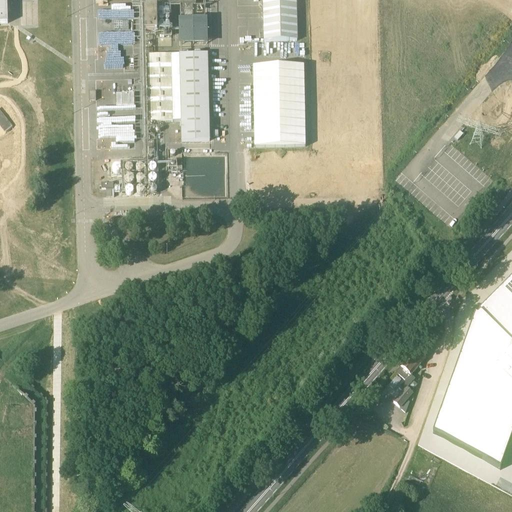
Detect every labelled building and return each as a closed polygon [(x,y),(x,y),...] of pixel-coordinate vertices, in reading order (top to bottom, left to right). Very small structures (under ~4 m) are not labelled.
[(297,41),(296,1),(296,0),(262,0),(264,42),(297,41)] [(144,9),(145,33),(157,33),(157,8),(144,9)] [(147,56),(149,123),(181,123),(182,142),(209,141),(208,55),(147,56)] [(123,69),(124,60),(112,59),(111,68),(123,69)] [(253,67),(254,148),(305,147),(303,66),(253,67)] [(133,94),(116,94),(116,106),(134,106),(133,94)] [(475,316),(433,434),(500,471),(504,460),(507,452),(506,451),(509,444),(510,444),(511,437),(511,278),(499,292),(498,292),(499,293),(493,299),(493,298),(493,299),(487,304),(486,304),(487,304),(478,313),(480,314),(477,317),(475,316)] [(415,350),(409,358),(395,374),(405,382),(398,390),(401,392),(392,402),(405,414),(409,403),(407,400),(412,394),(407,389),(415,380),(411,376),(425,359),(415,350)]
